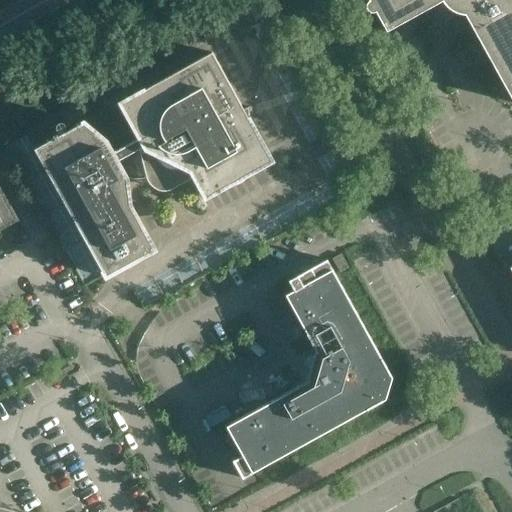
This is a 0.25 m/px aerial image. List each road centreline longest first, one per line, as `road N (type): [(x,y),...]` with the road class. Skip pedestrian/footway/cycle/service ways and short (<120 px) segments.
road 1 (residential): [(190,511),(92,335),(91,305),(300,189),(304,163),(241,47)]
road 2 (residential): [(497,441),(390,253),(424,217)]
road 3 (residential): [(368,511),(497,441)]
